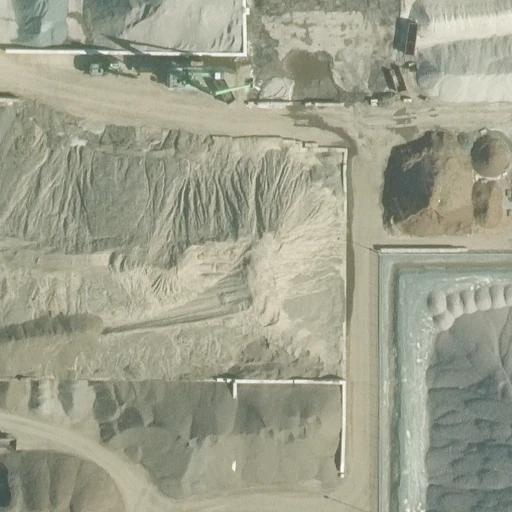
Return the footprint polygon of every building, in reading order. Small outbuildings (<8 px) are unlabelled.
[(235,477),(236,307),(210,307),(210,357),(184,357),(183,425),(184,425),(210,425),(209,477),(222,477),(235,477)] [(356,366),(355,316),(311,317),(312,367),(356,366)] [(456,360),(456,327),(417,327),(417,360),(456,360)] [(416,357),(416,333),(381,333),(381,357),(416,357)] [(125,393),(125,357),(98,357),(98,393),(125,393)] [(276,375),(274,415),(297,416),(299,376),(276,375)] [(148,397),(148,413),(170,412),(169,396),(148,397)] [(209,477),(210,425),(184,425),(183,476),(209,477)] [(118,436),(119,451),(145,450),(144,435),(118,436)] [(221,509),(222,477),(209,477),(209,509),(221,509)]
